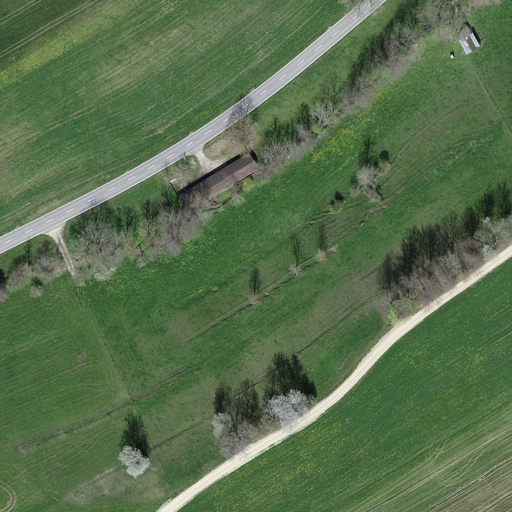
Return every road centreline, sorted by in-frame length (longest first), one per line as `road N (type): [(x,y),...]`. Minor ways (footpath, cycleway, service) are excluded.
road 1 (tertiary): [(375,0),(185,147),(0,251)]
road 2 (track): [(511,252),(393,333),(350,390),(204,480),(169,511)]
